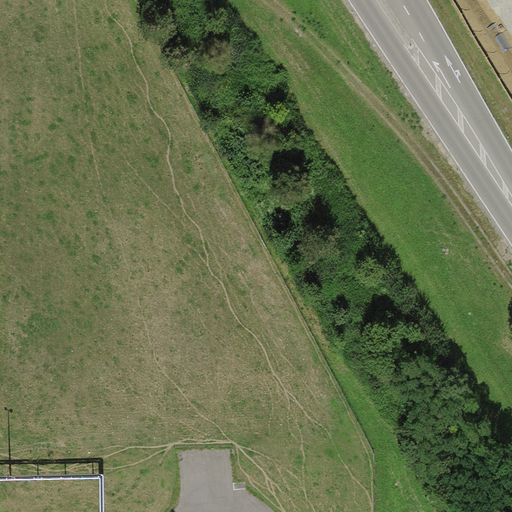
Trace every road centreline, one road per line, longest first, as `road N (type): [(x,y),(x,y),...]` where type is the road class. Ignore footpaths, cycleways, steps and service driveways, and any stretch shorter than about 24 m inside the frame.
road 1 (track): [(264,0),(381,111),(511,290)]
road 2 (primary): [(382,0),(511,198)]
